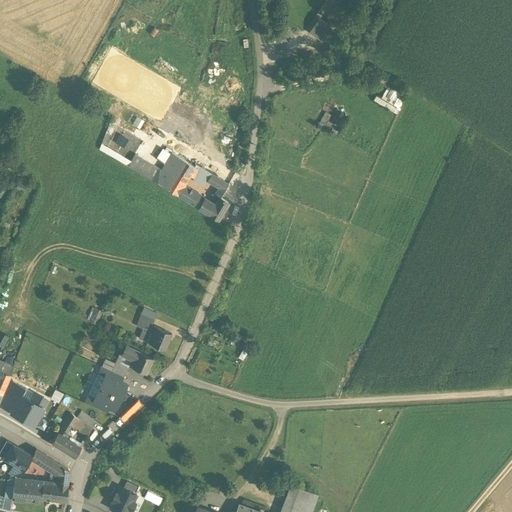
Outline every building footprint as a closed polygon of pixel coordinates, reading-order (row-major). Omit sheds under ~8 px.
[(327,0),(306,29),(310,32),(319,20),(326,25),(329,21),(327,19),(341,0),(327,0)] [(326,25),(319,20),(310,32),(321,41),(331,29),(326,25)] [(409,90),(375,70),(369,79),(386,89),(381,98),(398,108),(409,90)] [(317,125),(323,128),(331,116),(325,113),(317,125)] [(137,118),(134,125),(139,127),(136,134),(143,137),(145,134),(155,138),(158,129),(148,125),(151,117),(144,114),(142,120),(137,118)] [(136,143),(134,148),(130,146),(128,149),(136,153),(143,140),(135,136),(132,141),(136,143)] [(130,163),(101,146),(99,149),(128,166),(130,163)] [(182,159),(171,153),(164,164),(175,171),(182,159)] [(128,166),(128,167),(134,170),(141,158),(135,155),(130,163),(128,166)] [(160,170),(141,158),(134,170),(153,182),(160,170)] [(195,167),(182,159),(175,171),(187,179),(189,176),(195,167)] [(175,171),(164,164),(161,170),(171,177),(175,171)] [(196,165),(195,167),(189,176),(204,185),(207,181),(209,177),(207,176),(209,173),(196,165)] [(160,170),(153,182),(164,188),(171,177),(161,170),(160,170)] [(187,179),(175,171),(171,177),(184,184),(187,179)] [(224,182),(209,173),(207,176),(209,177),(207,181),(220,189),(224,182)] [(171,177),(164,188),(177,196),(183,186),(184,184),(171,177)] [(224,182),(220,189),(224,191),(228,185),(224,182)] [(215,205),(183,186),(177,196),(209,215),(215,205)] [(215,205),(209,215),(217,220),(228,203),(219,197),(215,205)] [(13,219),(18,203),(12,201),(6,217),(13,219)] [(157,312),(145,307),(139,321),(152,326),(157,312)] [(152,326),(139,321),(136,328),(139,330),(136,338),(147,343),(154,327),(152,326)] [(171,334),(154,327),(147,343),(164,350),(168,341),(171,334)] [(139,352),(126,346),(122,355),(135,361),(132,367),(134,368),(133,370),(136,372),(138,370),(146,373),(153,358),(139,352)] [(122,355),(119,353),(115,363),(114,365),(127,371),(129,366),(132,367),(135,361),(122,355)] [(15,361),(6,357),(2,369),(1,371),(10,375),(15,361)] [(115,363),(105,359),(101,367),(124,377),(127,371),(114,365),(115,363)] [(124,377),(101,367),(98,374),(104,377),(105,375),(121,383),(124,377)] [(10,375),(1,371),(2,369),(0,368),(0,379),(7,383),(8,379),(10,375)] [(104,377),(99,388),(120,398),(121,396),(124,395),(125,393),(124,390),(126,385),(121,383),(105,375),(104,377)] [(25,389),(8,379),(7,383),(4,389),(1,396),(0,398),(0,403),(12,410),(21,395),(21,396),(25,389)] [(94,399),(93,401),(108,408),(114,410),(117,405),(119,404),(121,402),(120,399),(120,398),(99,388),(94,399)] [(12,410),(11,413),(34,426),(39,417),(42,416),(43,413),(42,410),(47,401),(36,395),(32,402),(21,396),(21,395),(12,410)] [(94,399),(88,396),(84,403),(106,413),(108,408),(93,401),(94,399)] [(85,414),(81,411),(77,418),(78,418),(81,421),(85,414)] [(77,418),(71,413),(65,422),(70,425),(72,426),(78,418),(77,418)] [(96,422),(85,414),(81,421),(84,423),(91,429),(96,422)] [(37,427),(44,430),(49,422),(42,418),(37,427)] [(81,421),(78,418),(72,426),(79,430),(84,423),(81,421)] [(70,425),(65,422),(60,430),(65,434),(70,425)] [(91,429),(84,423),(79,430),(87,436),(92,429),(91,429)] [(80,448),(63,437),(65,434),(60,430),(51,442),(75,457),(80,448)] [(6,441),(0,451),(0,455),(5,459),(13,445),(6,441)] [(32,456),(13,445),(5,459),(14,464),(15,467),(11,474),(19,478),(31,459),(32,456)] [(67,469),(36,449),(32,456),(31,459),(54,472),(59,475),(58,485),(52,484),(43,483),(41,498),(42,498),(65,500),(68,476),(67,469)] [(43,483),(14,480),(12,499),(41,502),(42,498),(41,498),(43,483)] [(138,487),(127,481),(123,489),(135,495),(138,487)] [(282,511),(315,511),(321,497),(290,486),(282,511)] [(121,488),(117,494),(116,494),(112,501),(114,502),(110,508),(117,511),(127,511),(129,509),(131,510),(135,503),(133,502),(136,495),(135,495),(123,489),(121,488)]
